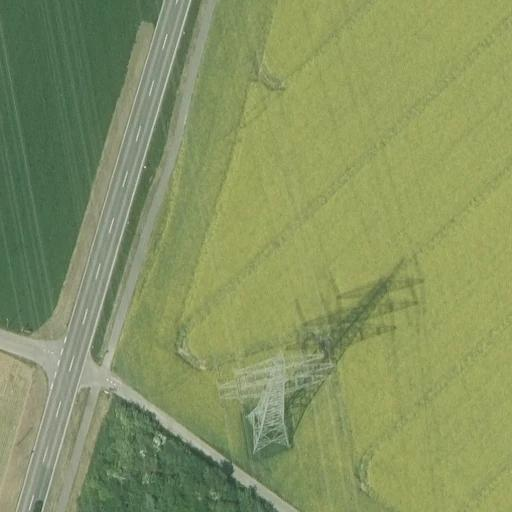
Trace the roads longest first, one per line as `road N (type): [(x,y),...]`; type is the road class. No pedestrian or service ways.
road 1 (primary): [(71,364),(177,0)]
road 2 (track): [(287,511),(100,374),(71,364)]
road 3 (primary): [(28,511),(71,364)]
